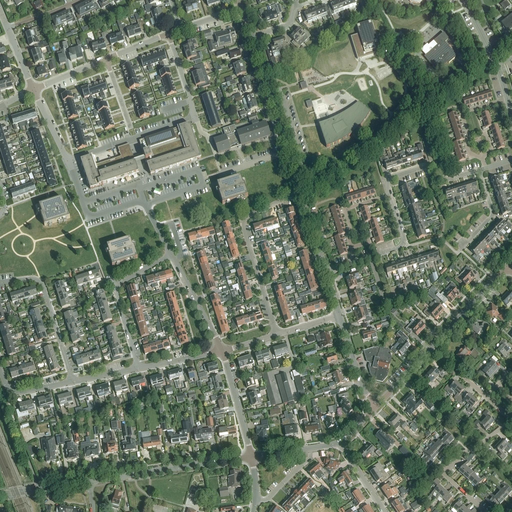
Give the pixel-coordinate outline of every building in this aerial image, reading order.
[(40,0),(32,5),(35,11),(44,6),(40,0)] [(109,3),(107,0),(100,0),(101,2),(99,3),(102,9),(105,7),(104,6),(109,3)] [(154,7),(153,5),(158,3),(157,0),(146,0),(149,6),(145,7),(145,10),(154,7)] [(185,0),(187,2),(184,3),(183,4),(184,7),(185,7),(187,14),(193,12),(190,4),(188,0),(185,0)] [(188,0),(190,4),(193,12),(199,10),(197,3),(198,3),(196,0),(188,0)] [(339,0),(335,2),(339,13),(344,11),(343,9),(339,0)] [(345,0),(339,0),(343,9),(348,7),(345,0)] [(356,6),(355,1),(358,0),(353,0),(351,1),(350,0),(345,0),(348,7),(349,9),(356,6)] [(506,0),(500,5),(504,10),(510,6),(506,0)] [(96,10),(97,11),(100,10),(97,4),(94,5),(92,1),(87,3),(91,12),(96,10)] [(332,16),(339,13),(335,2),(330,4),(332,9),(329,10),(332,16)] [(91,12),(87,3),(82,6),(86,15),(91,12)] [(276,14),(279,13),(279,12),(282,11),(280,6),(277,6),(276,5),(271,7),(270,6),(267,7),(269,12),(272,21),(273,21),(274,21),(276,21),(277,20),(278,19),(276,14)] [(318,7),(321,16),(322,18),(327,16),(326,14),(329,13),(327,9),(325,10),(323,5),(318,7)] [(81,18),(86,15),(82,6),(76,8),(78,13),(76,15),(78,20),(82,19),(81,18)] [(318,7),(313,9),(317,20),(322,18),(321,16),(318,7)] [(162,16),(161,10),(155,12),(154,9),(146,11),(147,14),(151,13),(153,19),(162,16)] [(313,21),(317,20),(313,9),(308,11),(313,21)] [(271,22),(272,21),(269,12),(263,13),(262,10),(259,11),(261,17),(264,16),(266,23),(267,23),(268,23),(270,23),(271,22)] [(303,19),(304,22),(307,21),(308,23),(313,21),(308,11),(304,12),(306,17),(303,19)] [(67,24),(72,21),(73,23),(76,21),(74,16),(71,17),(69,12),(63,14),(67,22),(67,24)] [(62,25),(67,22),(63,14),(58,16),(62,25)] [(508,33),(511,29),(511,14),(501,23),(508,33)] [(54,24),(52,25),(54,31),(57,29),(57,28),(62,26),(62,25),(58,16),(52,19),(54,24)] [(164,22),(162,16),(153,19),(156,28),(159,27),(159,26),(161,25),(161,24),(164,22)] [(139,29),(142,28),(140,20),(137,21),(138,25),(132,27),(135,37),(141,35),(139,29)] [(350,36),(357,60),(374,55),(373,51),(376,50),(375,45),(378,45),(371,22),(354,27),(357,34),(350,36)] [(129,39),(135,37),(132,27),(126,29),(124,25),(122,26),(124,33),(127,33),(129,39)] [(120,32),(114,34),(118,44),(124,42),(121,34),(124,33),(122,26),(119,27),(120,32)] [(26,34),(27,40),(37,37),(35,31),(39,30),(38,27),(30,29),(31,32),(26,34)] [(216,50),(216,48),(215,46),(218,46),(218,47),(232,43),(230,38),(236,37),(233,28),(214,34),(217,41),(214,42),(214,41),(208,43),(211,52),(216,50)] [(294,33),(301,40),(304,43),(308,39),(310,36),(304,30),(302,32),(298,29),(294,33)] [(111,46),(118,44),(114,34),(108,36),(107,32),(104,33),(107,41),(109,40),(111,46)] [(103,40),(97,42),(100,51),(106,49),(104,42),(107,41),(104,33),(101,34),(103,40)] [(304,43),(301,40),(294,33),(290,37),(294,41),(291,43),(297,49),(300,46),(304,43)] [(420,50),(425,56),(424,57),(431,65),(431,64),(433,66),(432,67),(438,73),(444,68),(443,67),(448,63),(449,64),(457,57),(445,43),(449,39),(443,33),(428,46),(427,45),(420,50)] [(39,43),(37,37),(27,40),(30,47),(35,45),(36,48),(48,44),(47,41),(39,43)] [(289,44),(286,45),(284,38),(283,38),(282,38),(280,38),(279,39),(278,40),(281,49),(286,48),(288,51),(291,50),(289,44)] [(94,53),(100,51),(97,42),(91,44),(90,40),(87,41),(89,48),(92,47),(94,53)] [(184,47),(186,53),(195,51),(193,47),(197,46),(196,40),(188,42),(189,45),(184,47)] [(273,41),(272,42),(274,47),(271,48),(274,56),(279,54),(278,50),(281,49),(278,40),(277,40),(276,40),(274,40),(273,41)] [(31,52),(33,58),(43,56),(41,49),(49,47),(48,44),(36,48),(37,50),(31,52)] [(80,48),(74,49),(75,53),(77,60),(83,58),(81,51),(80,48)] [(163,50),(157,52),(161,64),(163,63),(163,61),(167,60),(163,50)] [(228,50),(216,53),(218,57),(227,54),(227,57),(230,56),(231,59),(241,56),(239,50),(229,53),(228,50)] [(195,51),(186,53),(188,59),(193,58),(195,61),(201,59),(199,53),(196,54),(195,51)] [(61,53),(61,52),(57,53),(59,62),(59,63),(60,65),(62,65),(62,64),(65,63),(63,55),(65,55),(64,52),(61,53)] [(157,52),(151,54),(155,64),(159,63),(160,64),(161,64),(157,52)] [(151,54),(146,56),(150,68),(152,67),(151,65),(155,64),(151,54)] [(42,65),(48,63),(50,63),(49,60),(44,61),(43,56),(33,58),(35,65),(41,63),(42,65)] [(146,56),(140,59),(143,68),(147,67),(148,69),(150,68),(146,56)] [(50,63),(48,63),(51,71),(57,69),(54,61),(50,63)] [(234,68),(235,71),(244,68),(242,62),(229,66),(230,69),(234,68)] [(8,63),(0,65),(0,68),(1,68),(2,71),(10,69),(8,63)] [(131,63),(122,67),(124,73),(135,69),(135,67),(133,68),(131,63)] [(192,73),(194,80),(203,77),(202,73),(206,72),(204,66),(203,63),(195,66),(196,69),(197,68),(198,71),(192,73)] [(44,68),(37,70),(39,77),(46,75),(46,74),(48,74),(48,71),(46,72),(44,68)] [(246,73),(244,68),(235,71),(237,77),(246,73)] [(135,69),(124,73),(126,78),(135,75),(134,71),(136,70),(135,69)] [(169,70),(159,73),(161,78),(171,75),(169,70)] [(4,81),(7,90),(13,88),(11,83),(14,82),(12,75),(8,76),(9,79),(4,81)] [(135,75),(126,78),(128,84),(137,81),(139,80),(139,79),(137,79),(135,75)] [(161,78),(159,79),(160,81),(162,80),(163,84),(173,81),(171,75),(161,78)] [(203,77),(194,80),(196,86),(202,84),(203,87),(210,85),(208,79),(204,80),(203,77)] [(238,85),(239,89),(250,85),(248,78),(241,81),(242,84),(238,85)] [(104,81),(98,83),(102,95),(104,94),(103,92),(108,91),(104,81)] [(137,81),(128,84),(130,90),(139,87),(137,81)] [(164,88),(163,89),(163,91),(175,87),(173,81),(163,84),(164,88)] [(98,83),(92,85),(96,95),(100,93),(100,95),(102,95),(98,83)] [(92,85),(86,87),(90,97),(90,99),(92,98),(92,96),(96,95),(92,85)] [(250,85),(239,89),(240,91),(242,91),(243,94),(252,91),(250,85)] [(86,87),(81,89),(84,99),(90,97),(86,87)] [(175,87),(163,91),(164,92),(165,92),(167,96),(177,93),(175,87)] [(142,92),(132,96),(134,102),(145,98),(145,96),(143,97),(142,92)] [(71,93),(61,96),(63,102),(73,99),(71,93)] [(202,96),(204,103),(213,100),(210,94),(202,96)] [(242,99),(244,106),(248,104),(256,102),(254,96),(242,99)] [(73,99),(63,102),(65,107),(75,104),(73,100),(75,100),(75,98),(73,99)] [(145,98),(134,102),(136,108),(146,104),(144,100),(146,100),(145,98)] [(204,103),(206,109),(215,107),(213,100),(204,103)] [(248,104),(244,106),(243,106),(244,107),(244,109),(249,107),(250,111),(258,108),(256,102),(248,104)] [(343,115),(337,117),(328,121),(319,125),(326,148),(327,148),(334,145),(342,141),(348,137),(355,131),(360,125),(366,119),(370,111),(358,102),(352,107),(346,112),(346,114),(344,114),(343,115)] [(106,103),(96,107),(98,112),(108,109),(106,103)] [(75,104),(65,107),(67,113),(76,110),(78,110),(78,108),(76,109),(75,104)] [(146,104),(136,108),(138,114),(148,110),(149,110),(149,108),(147,108),(146,104)] [(217,113),(215,107),(206,109),(208,115),(217,113)] [(98,112),(97,113),(97,115),(99,114),(100,118),(110,115),(108,109),(98,112)] [(76,110),(67,113),(69,119),(78,117),(77,112),(79,112),(78,110),(76,110)] [(148,110),(138,114),(140,119),(150,116),(148,110)] [(35,111),(28,113),(30,120),(31,124),(33,123),(32,120),(37,118),(35,111)] [(208,115),(211,122),(219,119),(217,113),(208,115)] [(259,125),(255,114),(248,117),(250,124),(251,123),(252,126),(258,124),(259,125)] [(22,115),(16,116),(19,124),(20,128),(22,127),(21,123),(24,122),(22,115)] [(102,122),(100,123),(101,124),(112,120),(110,115),(100,118),(102,122)] [(221,125),(219,119),(211,122),(213,128),(221,125)] [(112,120),(101,124),(101,126),(103,125),(105,130),(114,126),(112,120)] [(80,123),(70,125),(72,132),(84,128),(84,126),(82,127),(80,123)] [(267,139),(267,137),(270,136),(266,123),(265,123),(266,125),(238,134),(235,125),(223,129),(226,138),(214,142),(218,154),(230,150),(230,148),(236,144),(238,148),(242,146),(241,146),(264,138),(265,140),(267,139)] [(145,139),(139,141),(145,158),(145,160),(147,165),(148,167),(151,175),(158,173),(179,166),(198,160),(201,159),(190,124),(184,126),(174,130),(145,139)] [(1,128),(0,127),(0,134),(10,131),(9,130),(3,132),(2,129),(6,128),(5,126),(1,127),(1,128)] [(84,128),(72,132),(74,138),(84,135),(83,131),(85,130),(84,128)] [(84,135),(74,138),(76,143),(88,140),(87,138),(85,139),(84,135)] [(4,138),(0,139),(0,145),(6,144),(5,140),(9,139),(11,138),(11,136),(8,137),(4,138)] [(40,136),(33,138),(29,139),(30,142),(33,140),(35,144),(42,142),(40,136)] [(88,140),(76,143),(78,150),(87,147),(86,142),(88,142),(88,140)] [(42,142),(35,144),(29,146),(29,148),(35,146),(37,150),(44,147),(42,142)] [(6,144),(0,145),(0,149),(1,152),(8,150),(7,146),(11,145),(11,144),(10,143),(6,144)] [(414,149),(415,152),(418,160),(423,159),(421,152),(423,151),(421,144),(416,146),(417,148),(414,149)] [(129,145),(118,148),(121,157),(94,166),(91,157),(81,161),(90,190),(139,174),(129,145)] [(44,147),(37,150),(33,151),(34,153),(37,152),(38,155),(46,153),(44,147)] [(8,150),(1,152),(2,158),(10,155),(9,152),(13,151),(12,148),(8,150)] [(412,162),(418,160),(415,152),(414,149),(411,149),(408,150),(412,162)] [(394,159),(397,167),(402,165),(398,153),(396,154),(396,155),(393,156),(394,159)] [(407,166),(408,166),(405,156),(402,157),(401,153),(398,153),(402,165),(406,164),(407,165),(407,166)] [(10,155),(2,158),(4,163),(12,161),(10,157),(14,156),(14,154),(10,155)] [(392,168),(397,167),(394,159),(392,160),(390,156),(388,157),(389,161),(389,160),(392,168)] [(392,168),(389,160),(389,161),(386,161),(385,157),(380,159),(382,166),(385,165),(387,170),(392,168)] [(48,159),(40,161),(37,162),(37,164),(41,163),(42,167),(50,164),(48,159)] [(12,161),(4,163),(6,169),(13,167),(12,163),(16,162),(15,160),(12,161)] [(13,167),(6,169),(8,176),(11,175),(12,177),(16,176),(21,174),(20,172),(16,174),(14,169),(18,168),(17,166),(13,167)] [(44,172),(40,174),(41,176),(45,174),(46,178),(54,176),(52,170),(44,172)] [(42,179),(40,180),(41,182),(43,181),(47,180),(48,185),(56,182),(54,176),(46,178),(42,179)] [(504,181),(503,178),(504,178),(503,176),(491,180),(492,185),(501,182),(504,181)] [(240,178),(217,186),(219,194),(218,194),(222,206),(247,198),(243,186),(242,186),(240,178)] [(27,182),(26,182),(30,193),(36,191),(33,184),(34,184),(33,180),(30,180),(32,184),(28,186),(27,182)] [(24,195),(30,193),(26,182),(25,182),(26,186),(23,188),(21,184),(20,184),(24,195)] [(475,182),(470,184),(474,195),(477,194),(477,195),(479,194),(475,182)] [(19,197),(24,195),(20,184),(19,184),(21,188),(17,190),(16,186),(15,186),(19,197)] [(400,188),(402,193),(410,190),(414,189),(413,186),(412,184),(400,188)] [(470,184),(465,185),(469,197),(471,197),(471,196),(474,195),(470,184)] [(467,198),(469,197),(465,185),(460,187),(462,195),(465,194),(467,198)] [(13,199),(19,197),(15,186),(13,186),(15,190),(10,192),(13,199)] [(506,186),(494,190),(496,195),(504,193),(503,190),(507,188),(506,186)] [(455,189),(450,190),(452,198),(455,197),(456,201),(458,200),(455,189)] [(448,204),(450,203),(453,202),(452,198),(450,190),(444,192),(448,204)] [(404,198),(405,203),(413,200),(412,197),(416,196),(416,194),(404,198)] [(497,200),(499,205),(507,203),(506,200),(510,198),(509,196),(497,200)] [(39,206),(40,207),(42,214),(41,214),(44,226),(70,218),(66,206),(65,206),(62,198),(50,202),(48,203),(39,206)] [(420,204),(409,208),(411,213),(422,209),(421,206),(422,206),(421,204),(420,204)] [(502,216),(508,214),(509,217),(511,215),(511,206),(509,208),(501,210),(502,216)] [(295,215),(293,208),(285,211),(287,214),(281,216),(281,214),(278,215),(279,220),(281,219),(288,217),(295,215)] [(422,209),(411,213),(412,218),(424,214),(424,212),(423,212),(422,209)] [(414,223),(422,221),(426,219),(425,216),(424,214),(412,218),(414,223)] [(297,221),(295,215),(288,217),(289,223),(297,221)] [(500,220),(496,224),(503,230),(506,233),(508,231),(511,227),(507,222),(505,224),(500,220)] [(299,227),(297,221),(289,223),(291,230),(299,227)] [(222,224),(224,230),(230,228),(228,222),(222,224)] [(262,236),(262,233),(259,224),(253,226),(255,234),(258,233),(259,237),(260,236),(262,236)] [(416,228),(417,233),(425,231),(424,227),(428,226),(428,224),(416,228)] [(496,224),(493,228),(502,237),(504,235),(501,232),(503,230),(496,224)] [(301,233),(299,227),(291,230),(293,236),(301,233)] [(206,230),(209,237),(209,240),(212,239),(211,237),(215,236),(213,228),(206,230)] [(493,228),(489,232),(495,238),(497,236),(500,238),(502,237),(493,228)] [(206,230),(200,232),(202,239),(209,237),(206,230)] [(194,233),(197,243),(200,242),(199,240),(202,239),(200,232),(194,233)] [(489,232),(485,236),(495,244),(497,247),(498,245),(496,243),(493,240),(495,238),(489,232)] [(194,243),(197,243),(194,233),(188,235),(190,243),(193,242),(194,243)] [(303,240),(301,233),(293,236),(294,239),(290,240),(291,243),(292,243),(303,240)] [(493,246),(495,244),(485,236),(482,240),(488,246),(490,243),(493,246)] [(130,238),(107,246),(109,253),(108,254),(112,266),(137,258),(133,246),(132,246),(130,238)] [(227,248),(229,247),(236,245),(234,239),(227,241),(225,242),(227,248)] [(305,245),(303,240),(292,243),(293,245),(296,244),(297,248),(305,245)] [(482,240),(478,243),(487,253),(489,251),(486,248),(488,246),(482,240)] [(486,254),(487,253),(478,243),(474,247),(480,254),(483,251),(486,254)] [(474,247),(470,251),(479,260),(481,258),(483,256),(480,254),(474,247)] [(265,258),(271,256),(270,253),(274,252),(274,253),(277,252),(276,249),(274,249),(263,252),(265,258)] [(239,256),(237,250),(231,253),(228,253),(230,259),(239,256)] [(205,251),(197,254),(199,260),(206,258),(210,257),(210,255),(207,256),(205,251)] [(297,261),(301,260),(308,258),(306,251),(299,254),(301,258),(296,259),(297,261)] [(437,252),(432,253),(435,261),(438,260),(439,264),(441,264),(437,252)] [(427,255),(422,256),(424,265),(427,264),(429,268),(431,267),(427,255)] [(411,258),(413,266),(414,269),(417,268),(418,269),(419,268),(417,258),(416,256),(411,258)] [(426,269),(424,265),(422,256),(417,258),(419,268),(420,270),(426,269)] [(208,264),(206,258),(199,260),(201,267),(208,264)] [(310,264),(308,258),(301,260),(302,264),(303,266),(310,264)] [(405,259),(400,261),(404,272),(404,273),(405,273),(404,269),(406,268),(407,272),(409,271),(405,259)] [(280,260),(273,262),(267,264),(268,270),(277,267),(278,267),(277,264),(280,262),(280,260)] [(401,275),(401,273),(404,272),(400,261),(395,262),(399,275),(399,276),(401,275)] [(395,262),(390,264),(393,272),(396,271),(397,275),(399,275),(395,262)] [(201,267),(203,273),(210,271),(208,264),(201,267)] [(237,272),(243,270),(242,264),(235,266),(236,269),(230,271),(231,274),(237,272)] [(312,270),(310,264),(303,266),(304,269),(300,271),(301,274),(312,270)] [(465,271),(462,274),(471,282),(475,278),(470,273),(472,271),(470,269),(468,267),(464,270),(465,271)] [(98,270),(92,272),(95,281),(94,281),(95,285),(97,284),(96,280),(101,279),(98,270)] [(203,273),(205,279),(212,277),(215,276),(213,270),(210,271),(203,273)] [(314,276),(312,270),(301,274),(302,277),(306,276),(307,278),(314,276)] [(171,271),(165,273),(167,280),(168,285),(171,284),(170,279),(173,278),(171,271)] [(94,281),(95,281),(92,272),(86,274),(89,282),(88,283),(90,287),(92,286),(90,282),(94,281)] [(348,284),(360,280),(358,272),(351,274),(352,277),(346,279),(348,284)] [(165,273),(158,275),(160,282),(167,280),(165,273)] [(278,279),(276,273),(270,275),(272,281),(278,279)] [(86,274),(81,276),(83,284),(84,289),(86,288),(85,284),(88,283),(89,282),(86,274)] [(467,287),(471,282),(462,274),(460,276),(459,276),(455,280),(460,284),(462,282),(467,287)] [(158,275),(152,276),(154,284),(160,282),(158,275)] [(80,290),(79,286),(83,284),(81,276),(75,278),(77,286),(78,290),(80,290)] [(156,288),(154,284),(152,276),(146,278),(147,283),(144,284),(146,289),(149,288),(148,286),(151,285),(153,289),(156,288)] [(239,278),(237,279),(238,281),(237,282),(237,285),(247,281),(245,276),(239,278)] [(307,278),(308,282),(304,283),(304,286),(316,282),(314,276),(307,278)] [(65,288),(64,287),(63,284),(67,282),(67,280),(62,282),(54,285),(56,291),(65,288)] [(363,288),(361,283),(360,280),(348,284),(350,289),(355,287),(356,290),(360,289),(363,288)] [(305,289),(307,288),(308,292),(318,289),(316,282),(304,286),(305,289)] [(215,289),(213,283),(206,285),(208,291),(215,289)] [(446,290),(456,299),(460,294),(455,290),(457,288),(452,283),(446,290)] [(274,289),(276,295),(287,291),(284,284),(281,286),(281,287),(274,289)] [(127,288),(129,294),(136,292),(134,285),(127,288)] [(56,291),(58,296),(66,294),(66,293),(65,289),(69,288),(68,286),(64,287),(65,288),(56,291)] [(35,299),(34,296),(37,295),(35,287),(28,289),(31,297),(32,300),(35,299)] [(240,294),(241,296),(251,293),(249,287),(242,289),(243,292),(240,294)] [(25,299),(31,297),(28,289),(22,291),(25,299)] [(355,293),(349,295),(351,300),(362,297),(363,297),(360,289),(356,290),(354,290),(355,293)] [(96,299),(105,297),(103,290),(95,293),(95,292),(90,294),(91,296),(95,294),(96,298),(96,299)] [(291,290),(287,291),(276,295),(278,300),(284,298),(284,296),(292,293),(291,290)] [(451,303),(456,299),(446,290),(441,295),(439,293),(436,296),(445,304),(448,300),(451,303)] [(16,293),(18,301),(25,299),(22,291),(16,293)] [(511,294),(509,291),(500,300),(506,306),(511,299),(511,294)] [(58,296),(60,302),(68,300),(68,299),(67,295),(71,294),(70,292),(66,293),(66,294),(58,296)] [(129,294),(131,300),(138,298),(136,292),(129,294)] [(20,305),(18,301),(16,293),(10,295),(12,303),(15,302),(17,306),(20,305)] [(168,302),(175,299),(174,293),(166,295),(168,302)] [(210,297),(212,303),(219,301),(217,295),(210,297)] [(73,299),(72,297),(68,299),(68,300),(60,302),(62,308),(70,305),(68,301),(73,299)] [(98,305),(107,302),(105,297),(96,299),(96,298),(92,299),(93,301),(97,300),(98,304),(98,305)] [(301,309),(298,310),(299,312),(300,315),(302,314),(302,315),(309,313),(307,306),(305,301),(304,297),(301,298),(304,307),(300,308),(301,309)] [(366,305),(364,300),(363,300),(362,297),(351,300),(352,306),(358,304),(359,307),(366,305)] [(131,300),(132,307),(144,303),(143,300),(139,302),(138,298),(131,300)] [(168,302),(170,308),(177,306),(175,299),(168,302)] [(214,309),(221,307),(220,304),(226,303),(225,299),(219,301),(212,303),(214,309)] [(433,309),(440,315),(444,311),(439,306),(441,304),(436,300),(433,304),(436,306),(433,309)] [(319,303),(321,310),(327,308),(325,301),(319,303)] [(100,311),(108,308),(107,302),(98,305),(98,304),(94,305),(94,307),(99,306),(100,310),(100,311)] [(132,307),(134,313),(142,310),(141,307),(144,306),(144,303),(132,307)] [(287,306),(291,305),(290,303),(288,303),(280,306),(282,312),(288,309),(287,306)] [(315,312),(321,310),(319,303),(313,304),(315,312)] [(492,304),(483,313),(490,320),(494,316),(495,318),(499,314),(495,311),(498,309),(492,304)] [(356,317),(364,314),(368,313),(366,305),(359,307),(360,310),(354,311),(356,317)] [(179,312),(177,306),(170,308),(172,314),(179,312)] [(214,309),(216,316),(223,313),(221,307),(214,309)] [(96,313),(95,313),(96,317),(97,317),(101,315),(102,316),(110,314),(108,308),(100,311),(100,310),(95,311),(96,313)] [(436,320),(440,315),(433,309),(431,312),(428,309),(424,313),(429,317),(431,315),(436,320)] [(30,320),(31,323),(33,322),(32,319),(32,318),(39,316),(37,310),(30,312),(31,316),(27,317),(28,320),(30,320)] [(74,318),(73,317),(72,313),(76,312),(76,310),(71,311),(72,312),(63,314),(65,320),(74,318)] [(134,313),(136,319),(147,316),(146,313),(143,314),(142,310),(134,313)] [(11,314),(10,311),(5,313),(3,314),(0,314),(0,320),(5,319),(4,316),(11,314)] [(502,311),(497,316),(502,321),(507,316),(502,311)] [(172,314),(174,320),(181,318),(179,312),(172,314)] [(248,316),(250,324),(256,322),(254,314),(253,312),(247,314),(248,316)] [(254,314),(256,322),(263,320),(260,312),(254,314)] [(218,322),(225,320),(227,319),(225,313),(223,313),(216,316),(218,322)] [(371,321),(369,316),(368,313),(364,314),(356,317),(357,322),(363,320),(364,323),(371,321)] [(102,316),(101,315),(97,317),(98,319),(102,318),(103,322),(112,320),(110,314),(102,316)] [(295,317),(294,314),(284,317),(285,323),(292,321),(291,318),(295,317)] [(412,322),(422,331),(426,327),(421,322),(423,320),(418,315),(415,319),(413,318),(410,321),(412,322)] [(32,318),(32,319),(33,322),(31,323),(30,324),(30,326),(34,325),(34,324),(41,322),(39,316),(32,318)] [(65,320),(67,326),(75,323),(74,319),(78,318),(78,316),(73,317),(74,318),(65,320)] [(138,325),(145,323),(149,322),(147,316),(136,319),(138,325)] [(250,324),(248,316),(242,318),(244,326),(250,324)] [(181,318),(174,320),(174,323),(170,324),(171,328),(175,326),(183,324),(181,318)] [(238,327),(244,326),(242,318),(235,320),(238,327)] [(218,322),(220,328),(227,326),(225,320),(218,322)] [(67,326),(69,332),(77,329),(77,328),(76,325),(80,323),(79,321),(75,323),(67,326)] [(34,324),(34,325),(35,328),(31,329),(32,332),(36,330),(43,327),(41,322),(34,324)] [(418,336),(422,331),(412,322),(406,329),(411,334),(413,331),(418,336)] [(489,331),(487,329),(489,327),(484,323),(481,326),(476,322),(470,327),(478,334),(480,332),(482,334),(486,330),(490,334),(490,333),(494,336),(498,332),(493,327),(489,331)] [(8,331),(8,330),(7,326),(11,325),(10,323),(6,324),(7,325),(0,326),(0,328),(1,333),(8,331)] [(138,325),(140,331),(150,328),(150,325),(146,326),(145,323),(138,325)] [(185,330),(183,324),(175,326),(177,333),(185,330)] [(107,335),(116,332),(114,326),(106,329),(105,328),(101,330),(102,332),(106,330),(107,334),(107,335)] [(222,334),(229,332),(227,326),(220,328),(222,334)] [(36,330),(37,334),(33,335),(34,337),(38,336),(38,335),(45,333),(43,327),(36,330)] [(69,332),(71,338),(79,335),(79,334),(78,331),(82,329),(81,327),(77,328),(77,329),(69,332)] [(151,328),(150,328),(140,331),(142,337),(149,335),(148,332),(152,331),(151,328)] [(1,333),(3,339),(10,337),(10,336),(9,332),(13,331),(12,329),(8,330),(8,331),(1,333)] [(370,331),(362,333),(364,340),(372,338),(372,339),(376,338),(374,329),(369,330),(370,331)] [(177,333),(179,339),(186,336),(185,330),(177,333)] [(411,346),(406,342),(409,339),(400,331),(396,335),(398,338),(396,341),(397,343),(401,345),(407,351),(411,346)] [(107,335),(107,334),(103,335),(103,337),(108,336),(109,340),(109,341),(117,338),(116,332),(107,335)] [(38,335),(38,336),(39,340),(35,341),(36,343),(40,342),(39,341),(46,339),(45,333),(38,335)] [(84,335),(83,333),(79,334),(79,335),(71,338),(73,343),(81,341),(80,336),(84,335)] [(321,339),(322,342),(331,339),(329,333),(321,335),(320,334),(315,335),(317,341),(321,339)] [(14,335),(10,336),(10,337),(3,339),(5,344),(12,342),(11,338),(14,337),(14,335)] [(188,343),(186,336),(179,339),(181,345),(188,343)] [(109,341),(109,340),(104,341),(105,343),(109,342),(110,346),(111,347),(119,344),(117,338),(109,341)] [(161,342),(164,349),(170,348),(167,338),(163,339),(163,338),(162,338),(162,339),(161,340),(161,342)] [(322,342),(318,343),(319,346),(320,346),(321,349),(332,345),(331,339),(322,342)] [(5,344),(6,350),(14,348),(14,347),(12,344),(16,342),(16,340),(12,342),(5,344)] [(499,344),(502,346),(497,351),(504,357),(510,351),(506,347),(508,344),(503,340),(499,344)] [(155,344),(155,341),(151,342),(151,343),(149,344),(149,346),(151,353),(158,351),(155,344)] [(161,342),(155,344),(158,351),(164,349),(161,342)] [(397,343),(391,350),(396,354),(398,351),(402,356),(407,351),(401,345),(397,343)] [(111,347),(110,346),(106,347),(106,348),(107,349),(111,348),(112,351),(112,352),(121,350),(119,344),(111,347)] [(280,347),(282,357),(285,356),(286,359),(289,358),(286,345),(280,347)] [(18,348),(17,346),(14,347),(14,348),(6,350),(8,356),(16,354),(14,349),(18,348)] [(44,351),(45,354),(46,355),(54,352),(52,346),(44,349),(44,348),(39,350),(40,352),(44,351)] [(145,355),(151,353),(149,346),(143,348),(145,355)] [(96,347),(97,352),(93,353),(92,353),(95,361),(101,359),(98,351),(99,351),(98,347),(96,347)] [(276,359),(282,357),(280,347),(273,349),(276,359)] [(376,349),(374,348),(364,351),(367,362),(370,363),(369,368),(371,376),(375,377),(375,378),(375,381),(382,382),(387,377),(392,357),(389,357),(391,351),(376,347),(376,349)] [(464,347),(457,355),(464,362),(470,354),(475,358),(479,354),(474,350),(471,353),(464,347)] [(89,363),(95,361),(92,353),(93,353),(92,348),(90,349),(91,353),(88,354),(87,355),(89,363)] [(84,365),(89,363),(87,355),(88,354),(86,350),(84,351),(85,355),(82,356),(81,357),(84,365)] [(112,352),(112,351),(108,353),(109,355),(113,353),(114,357),(112,358),(113,362),(120,359),(119,356),(122,356),(121,350),(112,352)] [(261,353),(264,362),(270,360),(268,351),(261,353)] [(55,358),(54,352),(46,355),(45,354),(41,356),(42,358),(46,357),(47,360),(47,361),(55,358)] [(78,367),(84,365),(81,357),(82,356),(80,352),(78,353),(80,357),(75,358),(78,367)] [(261,363),(264,362),(261,353),(255,355),(259,367),(262,366),(261,363)] [(330,356),(329,354),(325,356),(328,364),(337,361),(335,355),(330,356)] [(247,367),(253,365),(250,356),(244,358),(247,367)] [(55,358),(47,361),(47,360),(43,361),(44,363),(46,363),(47,366),(49,366),(57,364),(55,358)] [(240,369),(247,367),(244,358),(237,360),(240,369)] [(491,358),(485,365),(487,367),(495,374),(499,369),(494,365),(496,362),(491,358)] [(30,360),(31,364),(27,365),(27,366),(29,374),(35,372),(33,364),(32,360),(30,360)] [(23,375),(29,374),(27,366),(27,365),(26,361),(24,362),(24,363),(21,364),(22,367),(21,367),(23,375)] [(18,377),(23,375),(21,367),(22,367),(21,364),(21,363),(18,364),(19,368),(16,369),(15,369),(18,377)] [(218,371),(216,363),(204,367),(205,370),(208,370),(209,373),(218,371)] [(49,366),(47,366),(45,367),(45,369),(50,368),(51,372),(52,372),(55,371),(59,370),(57,364),(49,366)] [(12,379),(18,377),(15,369),(16,369),(15,365),(11,366),(12,370),(9,371),(12,379)] [(495,374),(487,367),(485,365),(479,372),(483,376),(485,374),(490,379),(495,374)] [(428,372),(436,379),(439,375),(442,378),(446,373),(442,369),(440,371),(440,372),(439,373),(433,367),(428,372)] [(189,369),(190,371),(188,371),(190,380),(194,379),(195,382),(197,381),(194,370),(194,368),(189,369)] [(180,386),(181,386),(178,378),(183,377),(181,370),(174,372),(178,386),(180,386)] [(334,380),(343,378),(341,371),(327,376),(328,379),(333,378),(334,380)] [(174,372),(167,374),(169,380),(174,379),(176,389),(179,388),(178,386),(174,372)] [(433,382),(436,379),(428,372),(424,377),(429,382),(427,385),(432,389),(436,385),(433,382)] [(252,380),(245,382),(247,389),(256,387),(255,386),(258,385),(257,380),(260,380),(260,378),(262,377),(261,374),(251,376),(252,376),(251,378),(252,378),(252,380)] [(211,386),(221,383),(219,376),(212,378),(213,382),(210,383),(211,386)] [(295,378),(297,387),(303,385),(300,376),(295,378)] [(159,390),(155,377),(150,378),(152,386),(155,385),(157,390),(159,390)] [(344,383),(343,378),(334,380),(335,383),(329,385),(330,388),(344,383)] [(138,391),(140,390),(139,386),(137,379),(131,381),(133,387),(136,386),(138,391)] [(123,391),(128,390),(125,381),(119,383),(122,394),(124,394),(123,391)] [(444,389),(448,393),(450,395),(454,392),(460,385),(455,381),(450,386),(448,384),(444,389)] [(116,396),(122,394),(119,383),(113,384),(116,396)] [(223,390),(221,383),(211,386),(212,390),(215,389),(216,392),(223,390)] [(102,386),(104,396),(110,394),(107,385),(102,386)] [(454,398),(458,401),(462,397),(460,395),(464,389),(460,385),(454,392),(457,394),(454,398)] [(96,388),(98,395),(99,398),(104,396),(102,386),(96,388)] [(87,388),(83,389),(86,399),(87,402),(89,401),(88,398),(92,397),(90,389),(87,389),(87,388)] [(76,392),(79,401),(82,400),(85,399),(86,399),(83,389),(79,391),(78,392),(76,392)] [(339,390),(331,393),(332,396),(338,394),(340,399),(342,398),(343,398),(348,397),(346,392),(340,394),(339,390)] [(249,395),(250,401),(258,399),(257,396),(260,395),(260,392),(249,395)] [(71,394),(64,396),(68,408),(70,407),(69,404),(73,403),(71,394)] [(413,405),(412,405),(416,410),(421,405),(423,402),(419,398),(417,401),(414,399),(415,398),(410,394),(407,398),(408,399),(408,400),(413,405)] [(464,399),(462,397),(458,401),(461,405),(465,401),(468,404),(473,398),(469,394),(464,399)] [(51,396),(44,398),(48,410),(50,409),(50,406),(53,405),(51,396)] [(65,405),(66,408),(68,408),(64,396),(57,398),(60,407),(65,405)] [(218,405),(227,402),(225,396),(218,398),(217,396),(210,397),(212,402),(216,401),(218,405)] [(44,408),(45,411),(48,410),(44,398),(38,400),(40,409),(44,408)] [(251,407),(252,407),(256,406),(256,407),(262,406),(261,402),(260,398),(258,399),(250,401),(251,404),(250,404),(249,405),(250,407),(251,407)] [(343,400),(339,404),(343,407),(341,409),(348,416),(352,411),(348,406),(350,404),(344,399),(343,398),(342,398),(343,400)] [(413,414),(416,410),(412,405),(413,405),(408,400),(408,399),(407,398),(403,402),(407,406),(406,407),(408,409),(405,412),(410,416),(413,413),(413,414)] [(473,407),(478,402),(473,398),(468,404),(471,406),(467,410),(471,414),(475,409),(473,407)] [(434,406),(429,401),(425,405),(430,410),(434,406)] [(32,402),(26,403),(29,415),(32,415),(31,411),(34,410),(32,402)] [(228,409),(227,402),(218,405),(219,409),(214,410),(215,415),(222,413),(221,411),(228,409)] [(19,405),(20,410),(16,411),(18,418),(29,415),(26,403),(19,405)] [(338,412),(336,405),(330,407),(332,414),(338,412)] [(486,418),(484,421),(490,426),(494,422),(489,417),(491,415),(486,410),(482,414),(486,418)] [(289,436),(292,436),(290,419),(288,415),(288,414),(288,412),(284,413),(285,415),(286,420),(283,421),(284,428),(285,437),(286,437),(287,437),(289,437),(289,436)] [(306,434),(312,433),(310,424),(308,425),(306,413),(300,414),(301,421),(304,421),(306,434)] [(288,415),(290,419),(292,436),(298,435),(297,426),(293,426),(292,419),(294,419),(294,414),(288,415)] [(330,414),(321,418),(323,422),(324,421),(328,429),(334,426),(332,421),(332,420),(330,414)] [(397,414),(393,419),(400,426),(404,429),(407,425),(404,422),(401,419),(401,418),(397,414)] [(223,419),(223,416),(214,417),(215,428),(220,427),(218,419),(223,419)] [(400,426),(393,419),(388,423),(392,427),(392,428),(395,431),(400,426)] [(486,431),(490,426),(484,421),(481,424),(477,420),(474,424),(479,428),(480,426),(486,431)] [(204,442),(202,431),(203,431),(202,426),(197,428),(197,430),(194,430),(194,432),(195,441),(199,441),(200,443),(204,442)] [(228,431),(229,436),(232,435),(232,436),(236,435),(235,426),(231,427),(232,431),(228,431)] [(262,426),(261,427),(262,430),(257,431),(258,436),(259,435),(260,441),(267,441),(265,431),(269,430),(269,426),(262,426)] [(224,437),(229,436),(228,431),(227,428),(218,429),(220,438),(224,437)] [(212,439),(211,430),(203,431),(202,431),(204,442),(208,442),(208,439),(212,439)] [(381,430),(375,436),(380,441),(379,442),(382,444),(381,444),(387,450),(395,442),(389,436),(388,437),(381,430)] [(446,435),(444,438),(450,444),(454,439),(445,430),(443,432),(446,435)] [(113,442),(113,439),(112,432),(109,432),(109,434),(111,453),(113,453),(117,453),(116,442),(113,442)] [(178,435),(180,444),(184,443),(188,442),(187,436),(186,435),(186,432),(184,432),(182,432),(182,433),(178,434),(178,435)] [(176,444),(180,444),(178,435),(175,435),(175,433),(167,434),(168,439),(171,438),(171,444),(176,444)] [(405,439),(399,433),(395,437),(401,443),(402,441),(403,442),(405,439)] [(110,453),(111,453),(109,434),(105,434),(106,440),(103,440),(104,448),(105,455),(110,454),(110,453)] [(132,441),(131,437),(128,437),(130,451),(136,450),(134,440),(132,441)] [(52,451),(52,448),(56,447),(54,438),(41,440),(43,454),(45,454),(45,457),(46,457),(47,463),(48,463),(50,463),(51,462),(49,452),(52,451)] [(156,447),(161,447),(159,438),(151,439),(151,443),(152,447),(156,447)] [(436,439),(438,441),(444,447),(446,448),(450,444),(444,438),(441,441),(438,438),(436,439)] [(151,443),(151,439),(142,440),(143,449),(148,448),(152,447),(151,443)] [(430,442),(434,446),(440,451),(444,447),(438,441),(436,444),(432,440),(430,442)] [(503,440),(498,444),(504,450),(505,450),(508,453),(511,448),(511,444),(510,442),(508,444),(503,440)] [(93,442),(90,443),(92,457),(93,457),(99,456),(97,448),(92,449),(92,447),(94,446),(93,442)] [(92,457),(90,443),(84,444),(81,444),(82,450),(84,450),(85,458),(91,457),(91,458),(92,457)] [(369,443),(359,453),(364,459),(374,449),(369,443)] [(502,452),(504,450),(498,444),(494,449),(499,453),(497,455),(502,460),(506,456),(502,452)] [(426,447),(430,450),(436,455),(440,451),(434,446),(432,448),(428,445),(426,447)] [(403,447),(400,450),(405,454),(404,456),(406,458),(410,454),(403,447)] [(422,451),(424,453),(432,460),(436,455),(430,450),(428,453),(424,449),(422,451)] [(426,457),(423,460),(429,466),(434,461),(432,460),(424,453),(423,454),(426,457)] [(330,459),(330,460),(327,459),(325,459),(324,463),(324,464),(326,464),(325,465),(327,465),(326,467),(325,469),(328,473),(330,474),(331,472),(334,459),(331,458),(330,459)] [(336,459),(334,459),(331,472),(333,472),(333,469),(335,470),(335,467),(338,468),(340,462),(337,461),(337,460),(336,459)] [(425,470),(429,466),(423,460),(421,463),(418,460),(416,461),(425,470)] [(463,475),(472,466),(469,463),(467,461),(458,471),(463,475)] [(317,463),(312,467),(322,478),(324,481),(327,479),(324,476),(319,470),(321,468),(317,463)] [(374,469),(370,472),(373,477),(384,470),(379,463),(372,467),(374,469)] [(472,465),(472,466),(463,475),(467,479),(473,473),(470,471),(473,467),(472,465)] [(319,480),(322,478),(312,467),(307,471),(312,476),(314,474),(319,480)] [(389,477),(386,473),(384,470),(373,477),(377,482),(380,480),(382,482),(389,477)] [(467,479),(472,483),(477,477),(474,475),(477,471),(476,470),(473,473),(467,479)] [(229,476),(229,479),(228,479),(229,488),(240,487),(240,479),(238,479),(238,476),(241,476),(241,471),(231,471),(231,476),(229,476)] [(341,483),(350,477),(346,472),(341,475),(341,477),(337,479),(340,484),(341,483)] [(353,483),(350,477),(341,483),(341,484),(340,484),(341,487),(346,484),(348,486),(353,483)] [(480,480),(477,477),(472,483),(476,488),(485,478),(483,477),(480,480)] [(308,479),(304,483),(312,491),(313,489),(312,488),(315,485),(313,483),(308,479)] [(435,489),(439,485),(441,483),(436,479),(428,488),(430,489),(432,486),(435,489)] [(383,491),(385,494),(391,490),(389,487),(392,485),(390,482),(387,484),(387,485),(381,489),(383,491)] [(304,483),(300,487),(307,494),(309,492),(313,496),(315,494),(312,491),(304,483)] [(504,487),(502,490),(508,496),(511,491),(503,483),(501,484),(504,487)] [(433,495),(436,497),(443,489),(439,485),(435,489),(430,494),(432,496),(433,495)] [(508,496),(502,490),(498,486),(496,488),(500,492),(497,495),(504,500),(508,496)] [(221,496),(229,495),(227,487),(219,489),(221,496)] [(300,487),(296,492),(308,504),(310,502),(305,497),(307,494),(300,487)] [(442,499),(443,499),(447,493),(443,489),(436,497),(435,498),(436,500),(439,497),(442,499)] [(451,489),(447,493),(443,499),(447,503),(453,497),(450,494),(452,491),(451,489)] [(353,501),(361,496),(359,493),(360,493),(358,490),(353,493),(351,490),(345,494),(349,499),(351,498),(353,501)] [(393,493),(391,490),(385,494),(387,496),(386,497),(388,499),(394,495),(394,496),(398,493),(396,490),(393,493)] [(116,491),(111,508),(118,510),(123,493),(116,491)] [(296,492),(291,497),(298,503),(300,501),(306,506),(308,504),(296,492)] [(490,495),(492,498),(499,504),(500,505),(504,500),(497,495),(495,497),(491,494),(490,495)] [(363,498),(361,496),(353,501),(355,504),(354,505),(356,507),(359,505),(359,504),(365,501),(363,498)] [(291,497),(286,502),(293,508),(297,511),(299,510),(295,506),(298,503),(291,497)] [(393,506),(395,509),(404,503),(401,497),(397,500),(391,504),(393,507),(393,506)] [(453,508),(457,511),(463,506),(460,503),(463,500),(461,498),(453,508)] [(494,508),(499,504),(492,498),(490,501),(487,498),(485,499),(494,508)] [(282,506),(287,511),(289,511),(293,508),(286,502),(282,506)] [(397,511),(396,511),(402,511),(404,511),(408,508),(404,503),(395,509),(397,511)]
